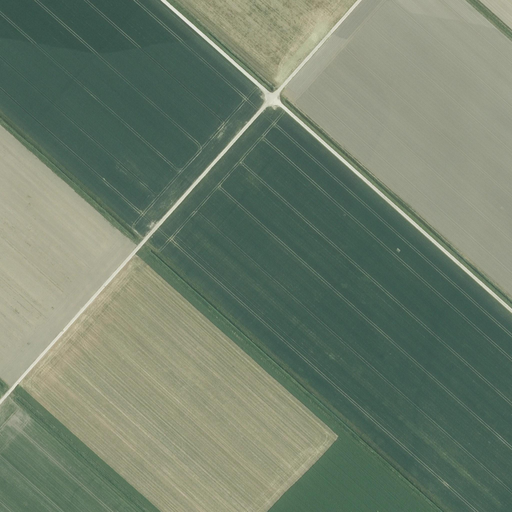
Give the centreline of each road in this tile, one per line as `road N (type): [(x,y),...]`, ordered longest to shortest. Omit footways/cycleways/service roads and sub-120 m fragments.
road 1 (track): [(0,404),(360,0)]
road 2 (track): [(272,98),(163,0)]
